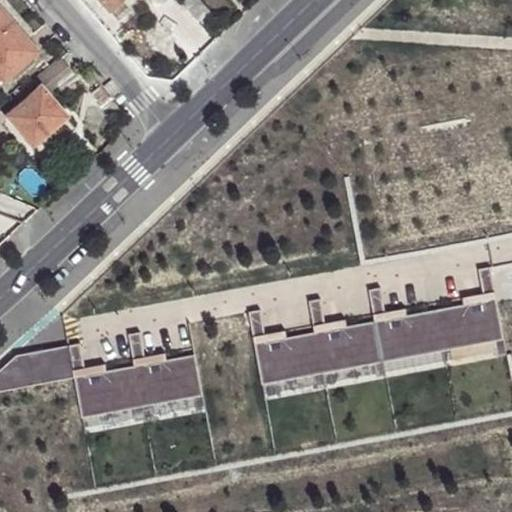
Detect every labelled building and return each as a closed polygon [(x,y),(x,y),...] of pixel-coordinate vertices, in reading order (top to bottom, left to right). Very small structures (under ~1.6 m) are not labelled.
[(103,0),(112,9),(121,0),(103,0)] [(200,0),(184,0),(182,1),(199,21),(210,11),(200,0)] [(0,77),(1,78),(34,49),(0,10),(0,77)] [(79,81),(58,57),(32,80),(39,86),(47,95),(55,88),(61,95),(79,81)] [(24,88),(11,100),(17,107),(39,86),(32,80),(24,88)] [(39,86),(17,107),(7,115),(34,145),(48,133),(65,116),(47,95),(39,86)] [(109,111),(117,105),(101,88),(94,94),(109,111)] [(55,140),(48,133),(34,145),(41,153),(55,140)] [(268,312),(256,315),(270,387),(511,340),(497,269),(486,271),(491,296),(492,302),(471,306),(415,316),(394,321),(393,314),(389,290),(377,292),(382,323),(354,328),(334,332),(332,325),(328,301),(317,303),(322,334),(294,340),(274,343),(273,337),(268,312)] [(470,300),(471,306),(492,302),(491,296),(470,300)] [(414,310),(393,314),(394,321),(415,316),(414,310)] [(222,406),(253,402),(243,317),(212,321),(222,406)] [(353,322),(332,325),(334,332),(354,328),(353,322)] [(273,337),(274,343),(294,340),(293,333),(273,337)] [(61,356),(25,358),(26,367),(33,366),(37,387),(81,379),(89,421),(211,398),(203,357),(174,362),(153,366),(152,360),(148,336),(136,337),(142,368),(114,373),(93,377),(92,370),(89,354),(76,356),(77,358),(69,359),(70,362),(62,364),(61,356)] [(511,356),(511,347),(511,340),(270,387),(273,402),(511,356)] [(71,351),(25,358),(61,356),(62,364),(70,362),(69,359),(77,358),(76,356),(89,354),(87,346),(71,351)] [(152,360),(153,366),(174,362),(173,356),(152,360)] [(26,367),(25,358),(0,378),(0,393),(37,387),(33,366),(26,367)] [(92,370),(93,377),(114,373),(112,367),(92,370)] [(211,398),(89,421),(92,436),(213,413),(211,398)]
